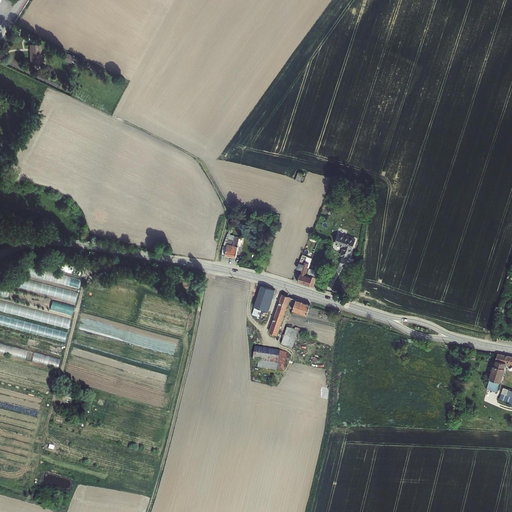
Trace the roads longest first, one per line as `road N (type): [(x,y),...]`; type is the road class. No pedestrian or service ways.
road 1 (tertiary): [(377,315),(258,277),(70,243),(37,243),(0,256)]
road 2 (track): [(215,268),(226,208),(200,159),(0,63)]
road 3 (track): [(147,511),(208,267)]
